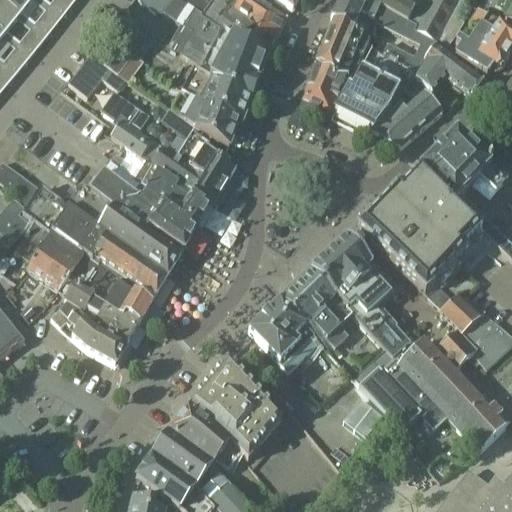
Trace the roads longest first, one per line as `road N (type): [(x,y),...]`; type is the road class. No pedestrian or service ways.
road 1 (residential): [(511,101),(461,121),(367,185),(261,146)]
road 2 (residential): [(189,343),(236,292),(251,262),(261,146)]
road 3 (residential): [(74,511),(189,343)]
road 4 (residential): [(261,146),(324,0)]
road 5 (residential): [(0,122),(95,0)]
